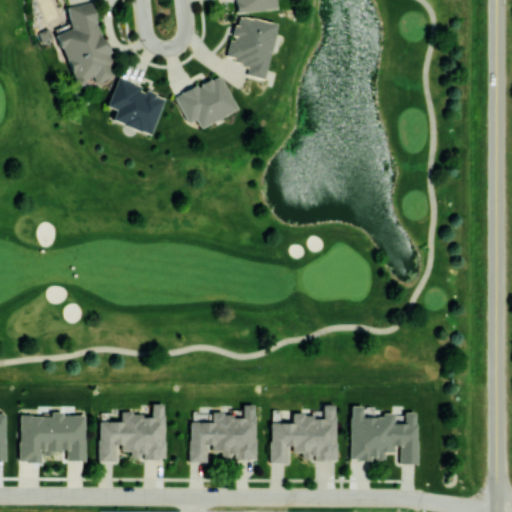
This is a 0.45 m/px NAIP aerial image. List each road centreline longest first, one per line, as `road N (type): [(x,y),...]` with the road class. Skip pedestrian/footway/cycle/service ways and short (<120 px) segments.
road 1 (secondary): [(497,0),(498,511)]
road 2 (residential): [(0,496),(436,502)]
